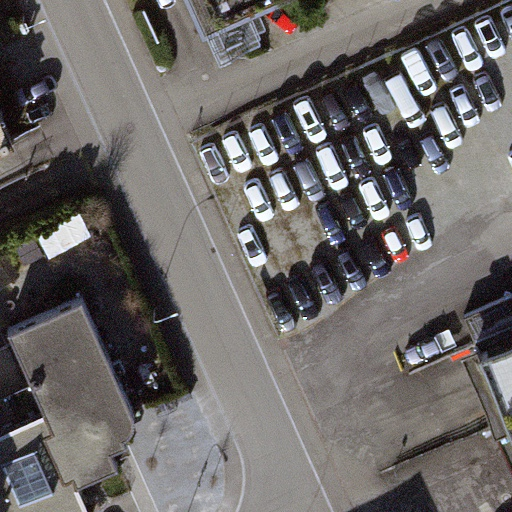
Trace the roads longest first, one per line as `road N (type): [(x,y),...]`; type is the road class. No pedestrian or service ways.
road 1 (residential): [(66,0),(283,488),(270,511)]
road 2 (unknown): [(259,435),(378,362),(511,244)]
